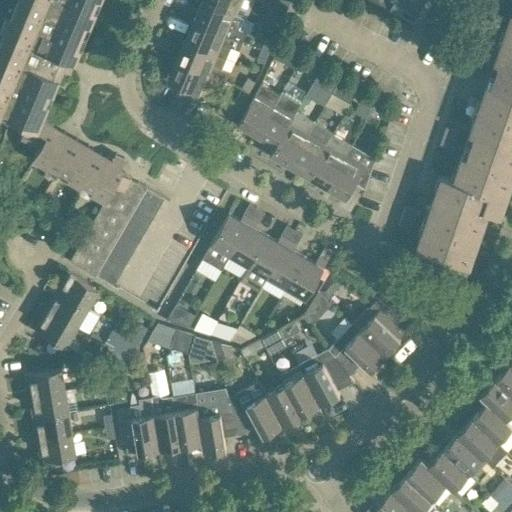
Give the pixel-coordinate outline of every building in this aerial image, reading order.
[(72,68),(75,59),(82,44),(78,42),(87,21),(90,23),(97,7),(93,5),(95,0),(16,0),(11,12),(8,11),(1,26),(5,28),(1,38),(0,37),(0,113),(1,111),(38,127),(32,138),(42,142),(33,157),(47,165),(50,162),(69,173),(67,177),(82,185),(84,182),(93,187),(91,191),(105,199),(90,224),(71,257),(70,258),(80,264),(87,268),(96,273),(102,262),(109,251),(115,240),(121,229),(128,219),(134,208),(141,197),(147,185),(138,180),(133,188),(127,184),(132,176),(51,129),(54,124),(42,117),(49,100),(45,99),(50,89),(53,90),(62,69),(70,72),(72,68)] [(0,0),(0,22),(9,0),(0,0)] [(246,17),(206,0),(201,0),(194,18),(243,39),(246,31),(239,27),(243,16),(246,17)] [(206,0),(235,12),(239,4),(250,9),(253,0),(206,0)] [(286,9),(290,0),(273,0),(272,3),(286,9)] [(415,20),(422,5),(412,0),(393,0),(390,7),(415,20)] [(511,5),(453,177),(441,173),(416,246),(464,262),(481,214),(486,215),(488,210),(501,214),(504,203),(487,197),(488,191),(501,196),(509,172),(511,173),(511,5)] [(278,8),(270,28),(277,31),(286,11),(278,8)] [(239,48),(243,39),(194,18),(185,38),(227,55),(231,46),(239,48)] [(269,50),(274,40),(267,36),(262,47),(269,50)] [(222,67),(227,55),(185,38),(177,58),(227,78),(230,70),(222,67)] [(280,45),(274,55),(294,67),(297,63),(300,57),(280,45)] [(264,61),(269,50),(262,47),(257,58),(264,61)] [(471,54),(465,72),(477,76),(483,58),(471,54)] [(308,70),(312,63),(300,57),(297,63),(308,70)] [(227,78),(177,58),(168,79),(212,97),(216,99),(224,79),(226,80),(227,78)] [(331,91),(338,78),(320,68),(316,75),(313,80),(331,91)] [(243,85),(250,90),(256,81),(248,77),(243,85)] [(357,89),(338,78),(331,91),(350,102),(357,89)] [(257,133),(280,92),(261,81),(238,122),(257,133)] [(244,99),(250,90),(243,85),(237,95),(244,99)] [(301,101),(301,100),(282,89),(280,92),(257,133),(275,143),(276,144),(296,109),(296,110),(301,101)] [(372,107),(375,100),(365,94),(361,101),(372,107)] [(382,113),(386,106),(375,100),(372,107),(382,113)] [(314,120),(296,110),(296,109),(276,144),(275,143),(270,152),(289,163),(314,120)] [(308,174),(333,131),(314,120),(289,163),(308,174)] [(446,125),(440,144),(452,148),(458,129),(446,125)] [(352,143),(335,132),(333,131),(308,174),(327,185),(345,154),(352,143)] [(345,154),(327,185),(346,196),(364,165),(345,154)] [(158,207),(164,197),(169,200),(170,199),(165,196),(147,185),(141,197),(158,207)] [(152,218),(158,207),(141,197),(134,208),(152,218)] [(231,253),(257,206),(249,202),(240,217),(229,211),(202,256),(222,268),(230,253),(231,253)] [(405,204),(399,223),(411,227),(417,209),(405,204)] [(241,279),(268,233),(256,226),(265,211),(257,206),(231,253),(249,264),(240,278),(241,279)] [(146,229),(152,218),(134,208),(128,219),(146,229)] [(146,229),(128,219),(121,229),(139,240),(146,229)] [(261,286),(295,228),(287,223),(278,239),(268,233),(241,279),(259,289),(261,286)] [(295,228),(261,286),(281,297),(287,286),(305,255),(293,248),(302,232),(295,228)] [(139,240),(121,229),(115,240),(133,251),(139,240)] [(126,262),(133,251),(115,240),(109,251),(126,262)] [(306,296),(324,265),(333,250),(325,245),(319,254),(315,261),(305,255),(287,286),(306,296)] [(120,273),(126,262),(109,251),(102,262),(120,273)] [(114,282),(120,273),(102,262),(96,273),(98,274),(114,284),(119,286),(119,285),(114,282)] [(88,306),(99,287),(68,269),(57,288),(88,306)] [(57,288),(46,307),(77,325),(89,332),(100,313),(88,306),(57,288)] [(401,318),(395,312),(384,302),(375,311),(367,305),(353,320),(386,351),(401,336),(399,334),(407,326),(400,320),(401,318)] [(189,326),(196,313),(191,310),(185,313),(173,306),(171,310),(166,319),(189,326)] [(65,344),(77,325),(46,307),(34,326),(65,344)] [(208,313),(200,329),(209,332),(216,321),(218,318),(208,313)] [(370,368),(386,351),(353,320),(330,344),(350,373),(362,360),(370,368)] [(116,321),(105,342),(119,349),(122,349),(134,347),(138,346),(137,343),(143,336),(136,333),(125,326),(116,321)] [(178,327),(164,323),(157,321),(147,339),(171,347),(178,327)] [(209,332),(231,339),(237,328),(216,321),(209,332)] [(149,326),(143,322),(136,333),(143,336),(149,326)] [(237,328),(231,339),(240,341),(256,333),(240,323),(237,328)] [(178,327),(171,347),(189,352),(190,347),(195,332),(178,327)] [(264,344),(282,334),(278,327),(260,337),(264,344)] [(195,332),(190,347),(201,351),(206,336),(195,332)] [(264,344),(260,337),(241,348),(245,355),(255,349),(264,344)] [(330,344),(299,361),(322,402),(340,392),(338,388),(337,385),(351,378),(352,381),(354,380),(350,373),(330,344)] [(134,347),(122,349),(123,357),(135,355),(134,347)] [(119,349),(110,351),(111,359),(123,357),(122,349),(119,349)] [(322,402),(299,361),(280,372),(285,382),(302,412),(322,402)] [(494,378),(511,394),(511,364),(510,362),(494,378)] [(30,394),(66,388),(62,366),(26,372),(30,394)] [(112,368),(105,369),(106,381),(114,380),(112,368)] [(259,378),(229,395),(230,398),(242,432),(257,423),(263,434),(283,423),(267,392),(259,378)] [(480,393),(505,417),(511,410),(511,394),(494,378),(480,393)] [(114,380),(106,381),(108,393),(115,392),(114,380)] [(283,423),(302,412),(285,382),(267,392),(283,423)] [(196,390),(195,390),(205,450),(226,446),(224,435),(242,432),(230,398),(229,395),(226,385),(196,390)] [(34,415),(69,409),(66,388),(30,394),(34,415)] [(203,450),(205,450),(195,390),(175,394),(182,443),(201,440),(203,450)] [(182,443),(175,394),(162,396),(161,393),(153,394),(161,447),(182,443)] [(511,443),(511,423),(505,417),(480,393),(479,394),(487,401),(472,417),(507,449),(511,443)] [(138,451),(161,447),(153,394),(138,397),(139,402),(130,403),(130,405),(117,408),(119,419),(123,441),(126,441),(127,450),(137,448),(138,451)] [(37,436),(73,431),(69,409),(34,415),(37,436)] [(112,412),(104,413),(106,425),(114,424),(112,412)] [(492,465),(507,449),(472,417),(457,432),(483,456),(492,465)] [(114,424),(106,425),(108,437),(116,436),(114,424)] [(63,455),(76,453),(73,431),(37,436),(41,458),(49,457),(63,455)] [(443,447),(469,472),(472,474),(481,465),(477,462),(483,456),(457,432),(443,447)] [(453,488),(469,472),(443,447),(428,462),(421,456),(420,457),(453,488)] [(63,455),(49,457),(51,469),(65,466),(63,455)] [(453,489),(453,488),(420,457),(406,472),(431,496),(445,482),(453,489)] [(415,511),(416,511),(431,496),(406,472),(390,488),(415,511)] [(505,506),(511,498),(511,483),(505,477),(490,492),(499,501),(505,506)] [(415,511),(390,488),(375,504),(383,511),(415,511)] [(493,511),(499,511),(505,506),(499,501),(491,509),(493,511)]
